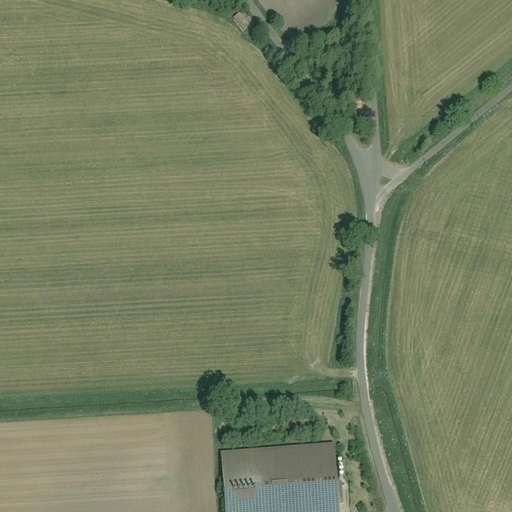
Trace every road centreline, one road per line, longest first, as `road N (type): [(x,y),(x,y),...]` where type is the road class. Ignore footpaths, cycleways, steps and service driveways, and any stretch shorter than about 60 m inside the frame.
road 1 (residential): [(397,511),(360,374),(375,203)]
road 2 (residential): [(375,203),(348,144),(247,0)]
road 3 (residential): [(367,0),(375,203)]
road 4 (residential): [(511,85),(375,203)]
